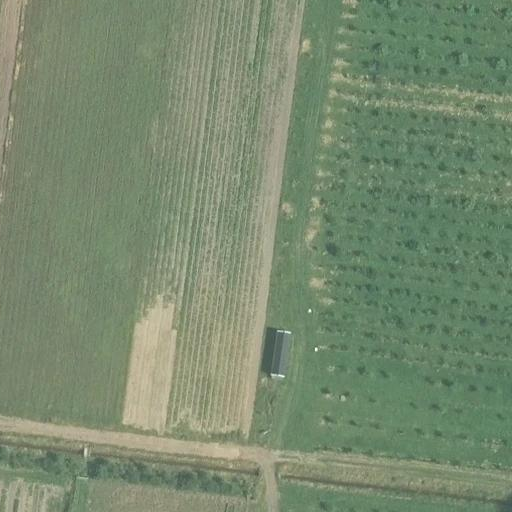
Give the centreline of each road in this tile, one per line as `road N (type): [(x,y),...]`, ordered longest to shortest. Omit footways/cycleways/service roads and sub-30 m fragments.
road 1 (track): [(271,457),(321,0)]
road 2 (track): [(271,457),(0,425)]
